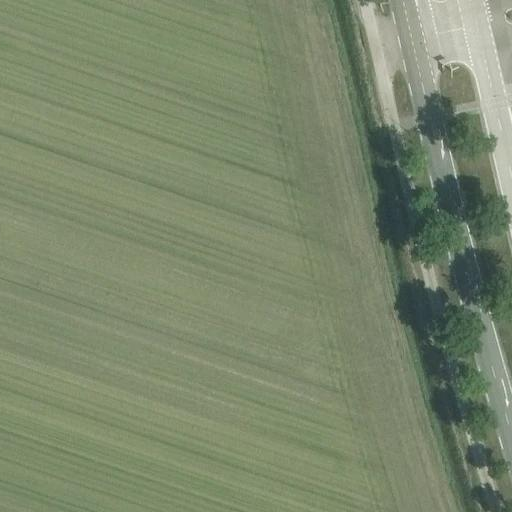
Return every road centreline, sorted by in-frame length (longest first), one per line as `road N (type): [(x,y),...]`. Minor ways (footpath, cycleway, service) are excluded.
road 1 (unclassified): [(498,511),(430,286),(377,53)]
road 2 (primary): [(413,44),(511,431)]
road 3 (primary): [(511,174),(480,40)]
